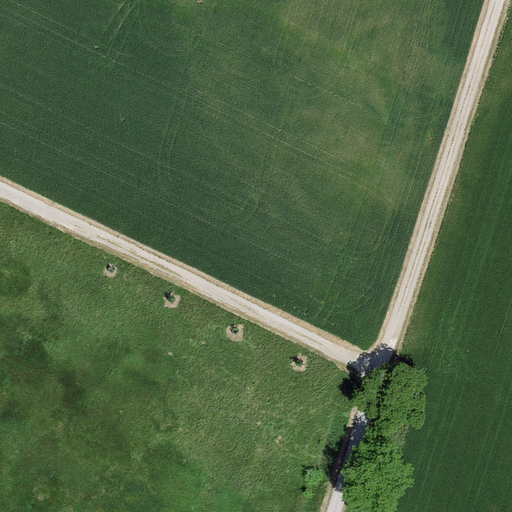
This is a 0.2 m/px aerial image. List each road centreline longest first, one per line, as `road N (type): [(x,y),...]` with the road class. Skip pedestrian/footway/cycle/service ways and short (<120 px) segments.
road 1 (track): [(496,0),(334,511)]
road 2 (track): [(378,369),(0,187)]
